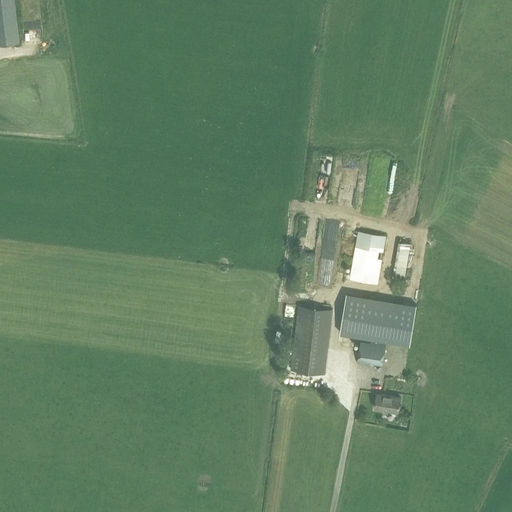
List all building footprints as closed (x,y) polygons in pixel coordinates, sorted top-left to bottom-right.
[(0,0),(0,44),(19,42),(13,0),(0,0)] [(22,5),(22,28),(37,28),(37,5),(22,5)] [(329,171),(329,158),(321,159),(321,172),(329,171)] [(353,195),(350,207),(359,209),(362,197),(353,195)] [(378,283),(385,243),(386,235),(358,230),(357,238),(350,279),(378,283)] [(396,239),(392,277),(404,278),(407,240),(396,239)] [(334,260),(333,281),(342,281),(343,260),(334,260)] [(338,329),(356,331),(361,292),(343,290),(338,329)] [(392,333),(398,298),(371,294),(366,329),(392,333)] [(400,302),(394,342),(410,345),(416,305),(400,302)] [(299,305),(294,350),(292,371),(324,375),(327,353),(332,309),(299,305)] [(361,341),(357,361),(382,366),(386,343),(377,342),(377,343),(361,341)] [(375,408),(383,409),(382,413),(388,414),(388,410),(398,412),(401,397),(377,393),(375,408)] [(453,434),(457,422),(447,418),(442,430),(453,434)]
